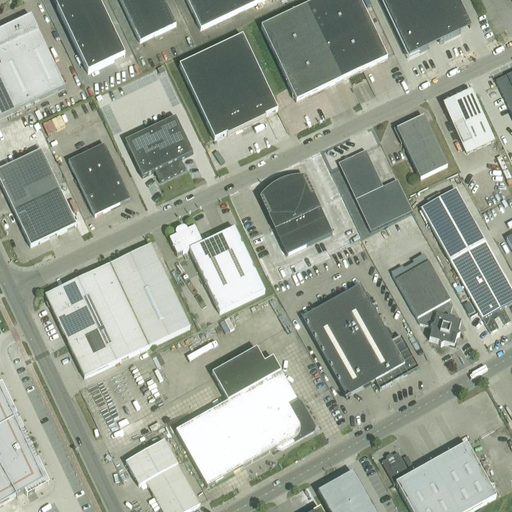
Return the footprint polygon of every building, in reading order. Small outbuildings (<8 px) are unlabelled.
[(84,0),(83,0),(58,0),(54,2),(89,76),(125,58),(96,0),(84,0)] [(118,0),(140,45),(176,28),(162,0),(118,0)] [(185,0),(200,32),(267,0),(185,0)] [(296,104),(342,82),(387,61),(357,0),(322,0),(306,8),(261,30),(274,57),(278,67),(296,104)] [(466,21),(456,0),(380,0),(409,59),(428,50),(424,41),(435,36),(439,45),(460,35),(456,26),(466,21)] [(31,18),(0,32),(0,120),(30,106),(65,90),(31,18)] [(260,76),(255,66),(242,38),(179,68),(214,142),(227,137),(227,138),(266,120),(265,118),(278,112),(260,76)] [(496,83),(496,84),(511,117),(511,77),(497,84),(496,83)] [(494,143),(471,96),(444,109),(466,156),(494,143)] [(154,174),(159,184),(185,171),(180,161),(193,155),(175,119),(125,143),(142,180),(154,174)] [(423,119),(396,132),(420,181),(447,169),(423,119)] [(94,219),(131,202),(104,147),(68,164),(94,219)] [(26,198),(56,184),(41,153),(0,172),(0,185),(13,213),(30,205),(26,198)] [(338,166),(355,202),(370,234),(411,214),(397,183),(383,190),(365,153),(338,166)] [(30,205),(13,213),(30,249),(76,228),(56,184),(26,198),(30,205)] [(286,257),(332,236),(319,209),(317,210),(306,187),(302,186),(299,186),(296,187),(292,187),(287,189),(285,186),(277,190),(278,193),(276,194),(274,196),(271,198),(268,201),(266,203),(264,206),(275,230),(274,230),(273,230),(286,257)] [(421,211),(424,218),(490,335),(510,324),(503,310),(511,304),(511,292),(456,192),(421,211)] [(175,234),(175,236),(176,238),(169,241),(177,258),(189,252),(220,316),(265,294),(234,231),(202,246),(194,229),(187,233),(186,231),(184,229),(182,229),(177,232),(175,234)] [(151,248),(108,268),(132,319),(148,350),(190,330),(151,248)] [(458,334),(460,324),(451,321),(449,318),(452,308),(428,265),(395,283),(419,327),(430,329),(431,332),(429,342),(439,345),(440,348),(443,346),(453,349),(456,339),(459,337),(458,334)] [(80,282),(104,332),(132,319),(108,268),(80,282)] [(45,298),(69,349),(104,332),(80,282),(45,298)] [(380,392),(418,370),(400,339),(392,344),(360,287),(301,320),(346,399),(375,383),(380,392)] [(472,309),(469,304),(463,307),(466,312),(472,309)] [(132,319),(104,332),(69,349),(84,380),(148,350),(132,319)] [(225,404),(280,373),(273,360),(261,366),(254,353),(210,378),(225,404)] [(314,433),(315,428),(301,403),(297,402),(281,374),(176,433),(207,489),(277,450),(281,451),(314,433)] [(0,507),(16,498),(17,500),(16,498),(43,483),(6,404),(10,402),(2,385),(0,386),(0,507)] [(146,486),(177,466),(164,444),(126,466),(139,490),(146,486)] [(409,511),(473,511),(496,500),(466,446),(410,478),(398,455),(381,465),(394,487),(396,486),(409,511)] [(177,466),(146,486),(160,511),(191,511),(200,507),(177,466)] [(318,494),(318,495),(327,511),(373,511),(353,475),(318,494)]
